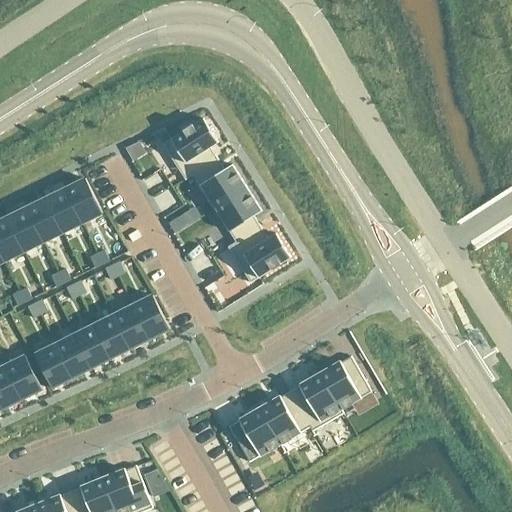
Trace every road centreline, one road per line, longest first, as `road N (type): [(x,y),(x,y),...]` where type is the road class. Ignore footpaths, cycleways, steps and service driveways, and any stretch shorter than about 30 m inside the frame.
road 1 (residential): [(404,270),(270,64),(222,29),(187,22),(151,28),(0,120)]
road 2 (residential): [(404,270),(236,374),(161,410)]
road 3 (residential): [(511,437),(404,270)]
road 4 (residential): [(161,410),(0,477)]
road 5 (residential): [(404,270),(511,203)]
